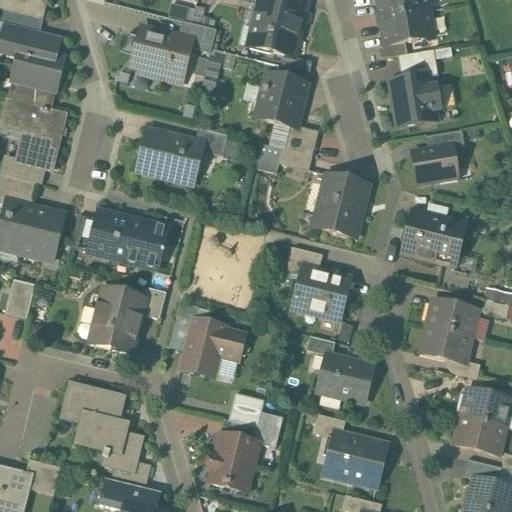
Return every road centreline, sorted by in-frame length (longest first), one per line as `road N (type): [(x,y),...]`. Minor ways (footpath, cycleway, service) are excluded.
road 1 (residential): [(189,511),(149,386),(55,361),(43,365),(16,447)]
road 2 (residential): [(431,511),(387,342),(391,296)]
road 3 (residential): [(71,0),(95,87),(77,189)]
